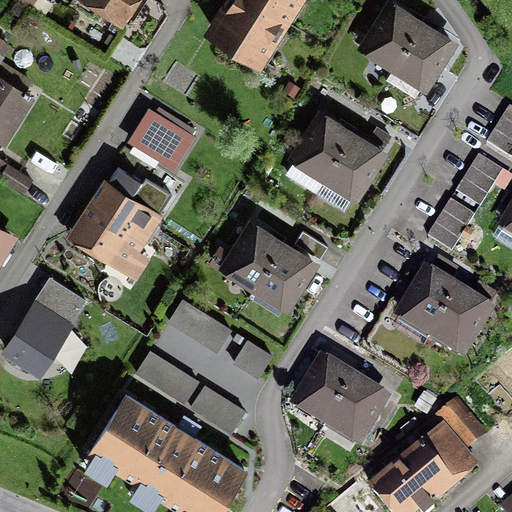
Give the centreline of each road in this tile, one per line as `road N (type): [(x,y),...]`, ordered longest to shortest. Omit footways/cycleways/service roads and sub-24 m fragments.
road 1 (residential): [(257,511),(278,470),(269,408),(277,380),(471,74),(475,42),(446,0)]
road 2 (residential): [(182,0),(0,299)]
